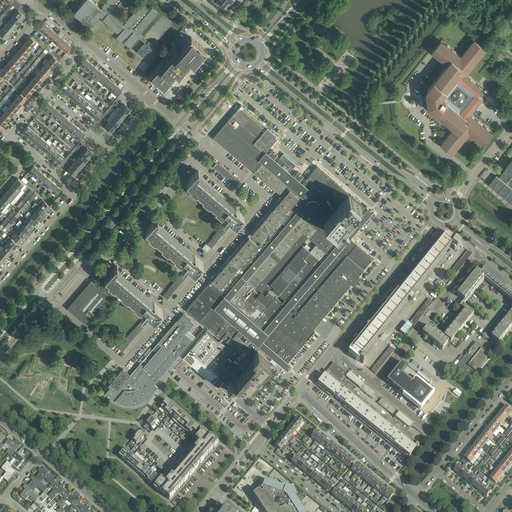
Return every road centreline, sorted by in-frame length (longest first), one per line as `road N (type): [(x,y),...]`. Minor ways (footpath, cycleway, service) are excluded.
road 1 (residential): [(47,298),(124,360),(252,212)]
road 2 (tertiary): [(439,199),(261,54)]
road 3 (tertiary): [(251,66),(432,206)]
road 4 (secondary): [(179,122),(36,289)]
road 5 (residential): [(375,384),(483,248)]
road 6 (secondary): [(79,261),(190,131)]
road 7 (unclassified): [(416,496),(299,391)]
road 8 (residential): [(436,471),(511,376)]
